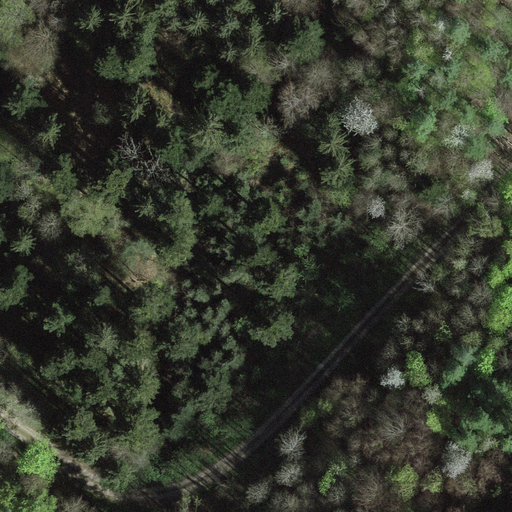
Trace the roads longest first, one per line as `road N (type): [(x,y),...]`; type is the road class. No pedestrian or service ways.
road 1 (track): [(511,171),(312,386),(228,464)]
road 2 (track): [(0,416),(96,491),(136,499),(228,464)]
